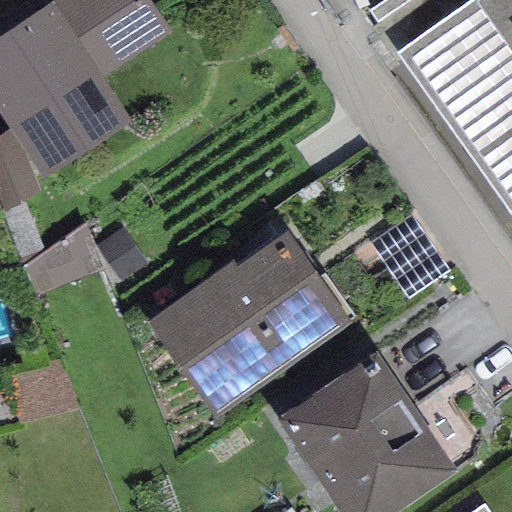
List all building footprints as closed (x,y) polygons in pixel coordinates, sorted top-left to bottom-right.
[(0,37),(2,41),(0,42),(0,118),(10,133),(33,168),(43,184),(131,126),(99,79),(170,32),(149,0),(52,0),(49,2),(53,8),(31,22),(22,8),(0,22),(0,37)] [(511,0),(480,0),(396,61),(511,221),(511,0)] [(33,168),(10,133),(0,138),(0,202),(4,214),(40,197),(29,172),(33,168)] [(40,270),(54,290),(109,253),(95,232),(40,270)] [(232,267),(145,326),(213,424),(350,329),(287,238),(236,273),(232,267)] [(375,358),(275,425),(334,511),(407,511),(457,478),(375,358)]
